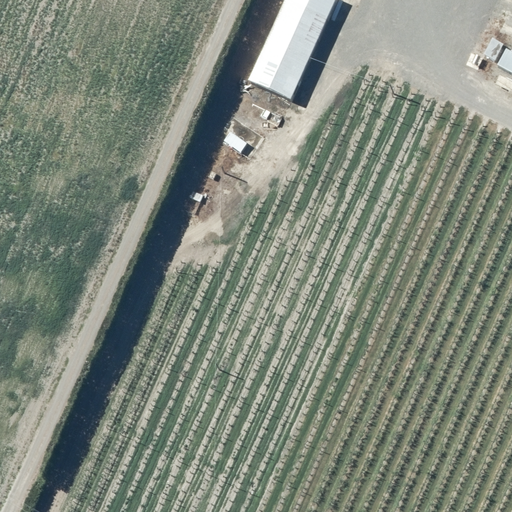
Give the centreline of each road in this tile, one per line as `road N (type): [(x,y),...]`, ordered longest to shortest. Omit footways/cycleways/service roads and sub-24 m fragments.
road 1 (unknown): [(227,0),(0,505)]
road 2 (unknown): [(511,114),(401,56),(378,27),(372,0)]
